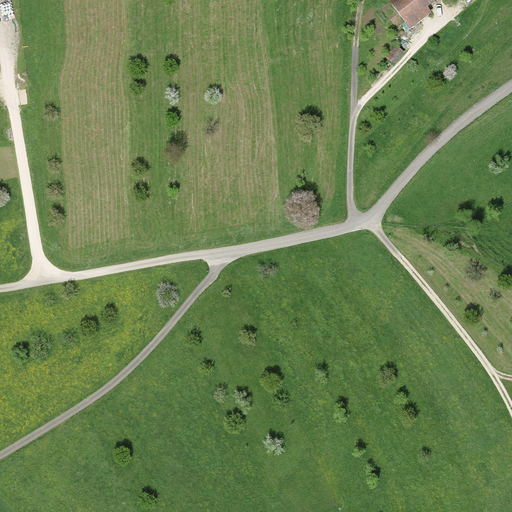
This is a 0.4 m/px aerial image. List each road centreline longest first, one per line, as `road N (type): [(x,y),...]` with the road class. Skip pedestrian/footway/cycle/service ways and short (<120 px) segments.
road 1 (track): [(225,253),(139,358),(0,456)]
road 2 (track): [(41,280),(0,39)]
road 3 (track): [(368,217),(493,374),(511,411)]
road 4 (track): [(225,253),(0,287)]
road 5 (residential): [(511,85),(444,136),(356,224)]
road 6 (track): [(356,224),(225,253)]
